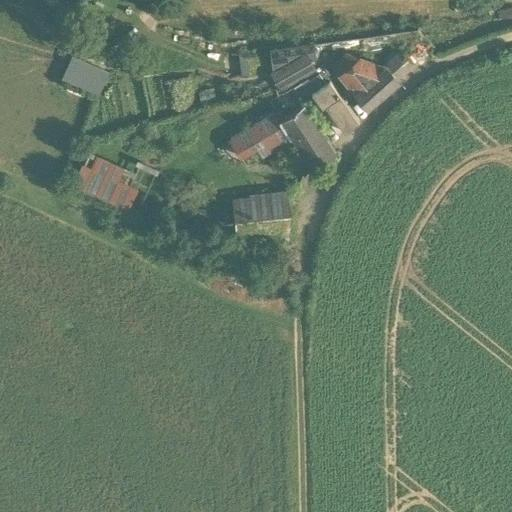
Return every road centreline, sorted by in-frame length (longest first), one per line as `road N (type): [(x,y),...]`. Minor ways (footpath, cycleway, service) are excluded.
road 1 (unclassified): [(511,40),(432,67),(377,110),(336,170),(305,255),(296,317)]
road 2 (track): [(132,2),(414,0)]
road 3 (track): [(296,317),(299,511)]
